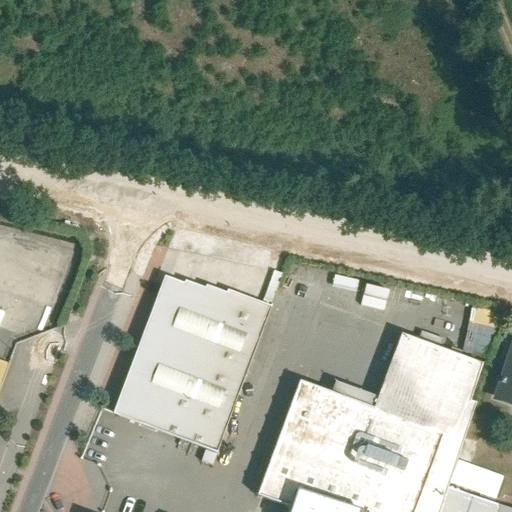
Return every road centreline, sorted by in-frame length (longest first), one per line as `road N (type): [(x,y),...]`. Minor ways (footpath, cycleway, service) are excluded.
road 1 (unclassified): [(511,271),(154,188)]
road 2 (residential): [(154,188),(31,511)]
road 3 (unclassified): [(154,188),(0,155)]
